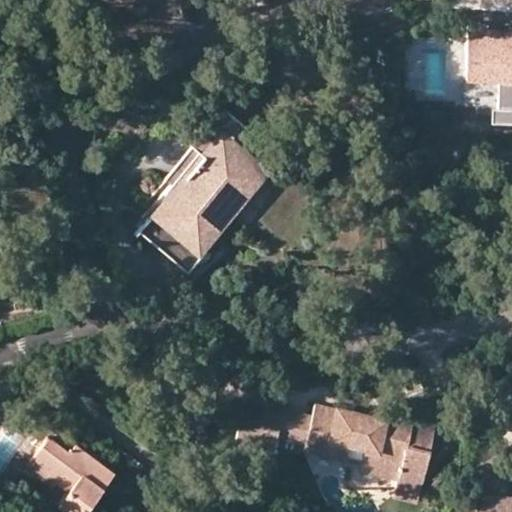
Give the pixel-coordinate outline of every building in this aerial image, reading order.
[(467,29),(465,79),(497,83),(511,82),(511,32),(503,32),(503,29),(486,29),(486,24),(467,24),(467,29)] [(418,46),(410,46),(408,76),(417,77),(418,46)] [(511,82),(497,83),(496,104),(489,104),(490,120),(511,120),(511,82)] [(138,229),(186,266),(216,227),(197,214),(210,197),(228,174),(245,189),(264,165),(255,158),(268,142),(230,112),(217,129),(199,152),(176,182),(171,178),(149,208),(153,210),(138,229)] [(199,152),(217,129),(202,117),(183,141),(199,152)] [(216,227),(186,266),(191,270),(210,245),(214,241),(222,235),(232,228),(241,221),(248,213),(255,204),(261,194),(266,181),(273,167),(277,161),(281,152),(268,142),(255,158),(264,165),(245,189),(228,174),(210,197),(228,212),(216,227)] [(416,420),(380,412),(379,417),(364,414),(365,409),(342,403),(341,406),(321,401),(318,414),(313,435),(335,441),(336,436),(372,444),(368,460),(367,466),(403,474),(402,481),(426,487),(441,420),(417,416),(416,420)] [(283,434),(289,407),(267,402),(261,429),(283,434)] [(311,441),(313,435),(318,414),(289,407),(283,434),(311,441)] [(380,412),(365,409),(364,414),(379,417),(380,412)] [(27,459),(56,481),(64,485),(53,499),(73,511),(80,511),(113,470),(74,440),(68,449),(45,434),(27,459)] [(313,435),(311,441),(310,446),(368,460),(372,444),(336,436),(335,441),(313,435)] [(511,511),(511,508),(507,509),(506,503),(503,503),(501,483),(511,471),(511,462),(496,449),(474,474),(476,502),(455,503),(455,511),(511,511)] [(50,488),(56,481),(27,459),(21,467),(50,488)] [(424,497),(426,487),(402,481),(399,491),(424,497)]
